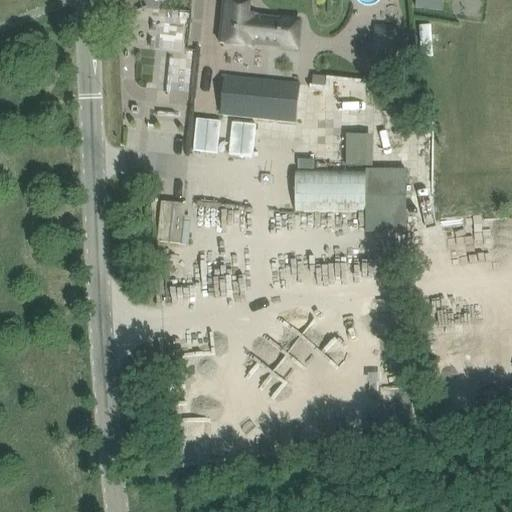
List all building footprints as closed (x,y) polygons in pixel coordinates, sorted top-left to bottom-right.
[(416,0),(416,10),(442,13),(443,0),(416,0)] [(221,44),(281,50),(284,22),(249,18),(250,5),(225,2),(221,44)] [(188,12),(161,8),(153,83),(160,83),(161,73),(172,74),(171,81),(190,83),(194,50),(184,49),(188,12)] [(376,26),(373,59),(394,61),(397,28),(376,26)] [(224,76),(221,115),(296,123),(300,84),(224,76)] [(312,76),(311,86),(325,87),(326,78),(312,76)] [(160,112),(161,129),(179,128),(178,112),(160,112)] [(347,136),(347,167),(372,167),(373,136),(347,136)] [(366,170),(366,232),(407,232),(407,170),(366,170)] [(176,233),(175,203),(161,203),(161,233),(176,233)]
